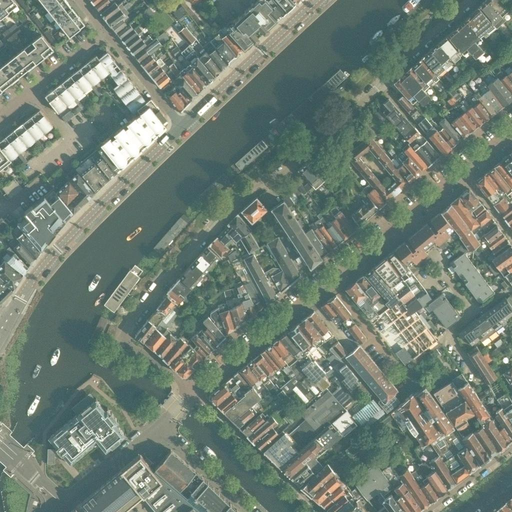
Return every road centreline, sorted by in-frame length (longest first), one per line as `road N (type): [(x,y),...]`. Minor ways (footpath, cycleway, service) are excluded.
road 1 (residential): [(475,0),(289,168),(245,192),(123,332),(127,350),(143,353),(191,392)]
road 2 (residential): [(191,392),(407,217)]
road 3 (secondary): [(181,127),(57,249),(0,332)]
road 4 (residential): [(319,511),(191,392)]
road 5 (residential): [(407,217),(511,134)]
road 6 (residential): [(58,503),(158,428)]
road 7 (residential): [(158,428),(251,511)]
road 8 (secondary): [(270,43),(181,127)]
